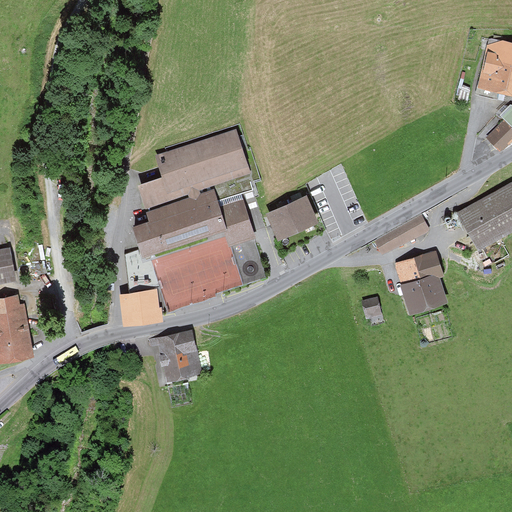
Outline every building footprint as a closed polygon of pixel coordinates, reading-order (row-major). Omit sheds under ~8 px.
[(504,93),(511,54),(511,43),(489,39),(479,88),(504,93)] [(511,129),(505,122),(491,136),(502,147),(511,137),(511,129)] [(152,221),(136,227),(145,256),(227,227),(233,244),(255,234),(241,192),(255,188),(236,130),(158,155),(165,177),(140,185),(152,221)] [(511,183),(461,210),(480,246),(511,229),(511,183)] [(308,193),(269,212),(282,239),(321,220),(308,193)] [(422,216),(376,240),(383,253),(429,228),(422,216)] [(225,235),(152,261),(170,310),(243,285),(225,235)] [(41,242),(15,248),(21,273),(47,268),(41,242)] [(11,248),(0,250),(0,281),(17,278),(11,248)] [(435,250),(396,263),(413,314),(452,301),(435,250)] [(159,290),(121,294),(123,321),(161,318),(159,290)] [(23,294),(0,298),(0,356),(1,361),(35,354),(23,294)] [(379,298),(362,301),(365,318),(382,315),(379,298)] [(193,330),(149,339),(151,346),(161,344),(169,379),(197,374),(191,350),(197,349),(193,330)]
